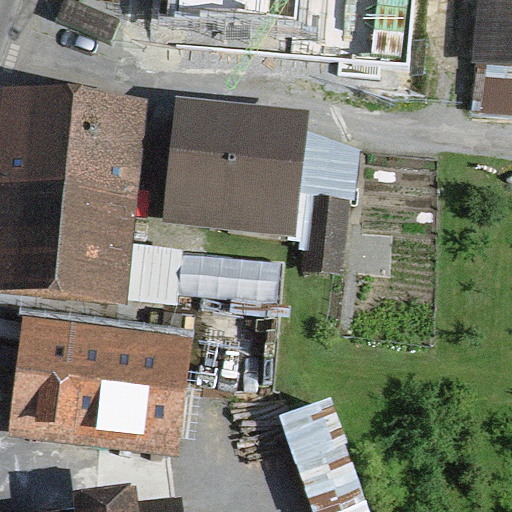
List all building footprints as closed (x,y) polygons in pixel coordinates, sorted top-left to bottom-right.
[(420,0),(319,0),(311,91),(411,100),(420,0)] [(511,0),(483,0),(476,63),(511,67),(511,0)] [(66,104),(1,97),(0,104),(0,304),(42,310),(122,320),(148,113),(66,104)] [(177,103),(164,233),(300,249),(311,126),(177,103)] [(221,260),(224,308),(288,304),(285,256),(221,260)] [(177,463),(190,346),(27,327),(21,380),(14,436),(50,440),(49,449),(177,463)] [(330,399),(280,418),(315,511),(367,511),(342,444),(346,442),(330,399)] [(190,511),(190,506),(140,511),(138,500),(37,511),(36,511),(190,511)]
